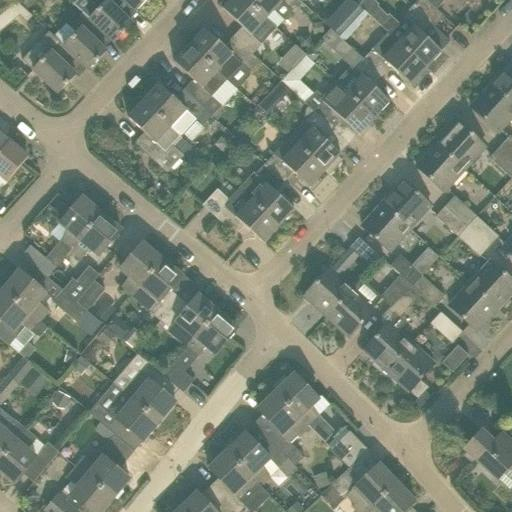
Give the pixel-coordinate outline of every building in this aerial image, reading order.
[(15,0),(0,0),(0,14),(17,1),(15,0)] [(21,0),(19,3),(26,10),(36,0),(21,0)] [(92,0),(82,12),(89,20),(108,38),(109,38),(114,43),(132,24),(125,17),(133,9),(123,0),(92,0)] [(123,0),(133,9),(136,11),(146,0),(123,0)] [(233,36),(252,54),(276,28),(266,18),(246,0),(231,0),(223,10),(241,28),(233,36)] [(246,0),(266,18),(273,10),(284,20),(301,2),(298,0),(246,0)] [(418,0),(412,6),(431,24),(435,27),(444,17),(436,10),(445,0),(418,0)] [(0,31),(19,16),(27,23),(33,16),(26,10),(19,3),(17,1),(0,14),(0,31)] [(422,34),(431,24),(412,6),(403,17),(405,19),(389,35),(426,69),(441,52),(422,34)] [(360,7),(343,25),(336,34),(343,41),(345,39),(346,40),(359,26),(358,25),(368,14),(360,7)] [(76,34),(64,47),(63,48),(76,60),(77,60),(88,71),(106,52),(100,46),(108,38),(89,20),(82,12),(69,27),(76,34)] [(334,17),(326,25),(336,34),(343,25),(334,17)] [(242,65),(249,72),(259,61),(252,54),(233,36),(223,47),(205,29),(190,45),(227,80),(242,65)] [(63,48),(64,47),(48,32),(36,46),(47,56),(33,71),(58,94),(76,75),(68,68),(76,60),(63,48)] [(387,33),(363,60),(382,77),(391,68),(410,86),(426,69),(389,35),(387,33)] [(184,90),(212,116),(221,107),(211,98),(227,80),(190,45),(174,62),(193,80),(184,90)] [(297,64),(305,55),(296,47),(288,56),(297,64)] [(312,49),(306,56),(313,62),(319,56),(312,49)] [(374,86),(382,77),(363,60),(354,69),(353,68),(338,85),(374,119),(389,102),(374,86)] [(511,63),(491,85),(511,104),(511,63)] [(280,83),(257,107),(267,116),(289,92),(280,83)] [(159,85),(143,101),(171,127),(187,111),(203,126),(212,116),(184,90),(174,99),(159,85)] [(358,136),(374,119),(338,85),(325,98),(317,91),(305,103),(314,112),(333,130),(342,120),(358,136)] [(498,133),(511,118),(511,104),(491,85),(470,107),(498,133)] [(171,127),(143,101),(128,118),(144,133),(135,143),(166,172),(182,155),(172,145),(165,153),(155,144),(171,127)] [(325,172),(329,175),(342,161),(338,158),(340,155),(324,140),(333,130),(314,112),(289,139),(297,145),(325,172)] [(436,145),(465,171),(485,148),(457,122),(436,145)] [(0,152),(9,142),(0,134),(0,152)] [(511,137),(510,136),(500,147),(511,158),(511,137)] [(325,172),(297,145),(289,139),(265,165),(284,183),(293,173),(309,188),(325,172)] [(0,152),(0,176),(7,182),(28,157),(9,142),(0,152)] [(465,171),(436,145),(416,167),(444,193),(465,171)] [(490,158),(511,179),(511,178),(511,158),(500,147),(490,158)] [(238,189),(239,190),(279,227),(295,210),(275,192),(284,183),(265,165),(256,175),(253,173),(238,189)] [(382,204),(410,230),(430,207),(402,182),(382,204)] [(263,244),(279,227),(239,190),(229,201),(217,190),(202,206),(235,236),(244,226),(263,244)] [(81,197),(71,210),(60,201),(50,213),(61,222),(59,224),(69,231),(60,242),(70,251),(101,214),(81,197)] [(467,227),(477,217),(455,197),(445,207),(467,227)] [(410,230),(382,204),(361,226),(390,251),(410,230)] [(467,227),(445,207),(436,217),(458,237),(467,227)] [(101,214),(70,251),(81,260),(90,249),(99,257),(121,231),(101,214)] [(467,227),(490,247),(499,237),(477,217),(467,227)] [(490,247),(467,227),(458,237),(480,258),(490,247)] [(401,242),(417,256),(428,245),(412,230),(401,242)] [(511,236),(503,246),(511,254),(511,236)] [(349,248),(358,256),(372,269),(381,258),(359,237),(349,248)] [(131,297),(162,260),(142,243),(120,269),(129,277),(120,288),(131,297)] [(21,257),(37,269),(48,278),(57,268),(30,246),(21,257)] [(401,276),(411,285),(420,274),(400,256),(391,267),(401,276)] [(131,297),(142,306),(150,313),(160,321),(180,298),(170,291),(182,277),(162,260),(131,297)] [(511,282),(490,262),(469,284),(497,310),(511,293),(511,282)] [(80,269),(62,290),(76,302),(94,281),(80,269)] [(304,297),(326,318),(352,290),(330,269),(304,297)] [(3,291),(39,322),(49,311),(38,302),(45,293),(20,271),(3,291)] [(411,285),(421,295),(435,307),(445,297),(420,274),(411,285)] [(382,299),(390,307),(411,285),(401,276),(381,298),(382,299)] [(105,290),(94,281),(76,302),(87,312),(105,290)] [(497,310),(469,284),(448,306),(477,332),(497,310)] [(383,330),(363,352),(386,372),(411,344),(392,327),(421,295),(411,285),(390,307),(376,323),(383,330)] [(62,290),(52,302),(78,323),(87,312),(76,302),(62,290)] [(352,290),(326,318),(349,338),(374,310),(373,309),(372,308),(352,290)] [(39,322),(3,291),(0,294),(0,322),(12,333),(20,323),(30,333),(39,322)] [(180,298),(160,321),(169,329),(168,331),(187,348),(218,312),(198,295),(189,306),(180,298)] [(96,314),(106,322),(116,310),(106,301),(96,314)] [(186,349),(194,355),(197,358),(206,347),(215,355),(237,329),(218,312),(187,348),(186,349)] [(441,313),(430,324),(452,344),(463,333),(441,313)] [(105,329),(97,339),(106,347),(114,336),(105,329)] [(411,344),(386,372),(408,392),(409,392),(417,400),(427,389),(419,381),(434,364),(411,344)] [(455,347),(446,364),(457,370),(466,353),(455,347)] [(82,376),(90,364),(81,357),(72,368),(82,376)] [(146,362),(122,392),(158,423),(175,402),(154,385),(162,375),(146,362)] [(194,380),(174,364),(163,377),(183,393),(194,380)] [(318,399),(295,375),(288,381),(284,376),(273,387),(277,391),(276,392),(310,427),(321,417),(311,406),(318,399)] [(0,385),(0,388),(9,396),(19,384),(8,376),(0,385)] [(0,406),(9,396),(0,388),(0,406)] [(122,392),(113,402),(114,403),(107,412),(110,414),(101,424),(114,435),(115,436),(123,426),(142,442),(158,423),(122,392)] [(278,432),(269,440),(295,467),(304,458),(291,444),(298,437),(299,438),(310,427),(276,392),(257,411),(278,432)] [(0,460),(26,430),(0,408),(0,460)] [(36,458),(47,467),(60,451),(49,442),(42,450),(33,442),(36,439),(26,430),(0,460),(0,472),(14,484),(36,458)] [(498,445),(482,431),(465,450),(497,480),(508,468),(511,470),(511,441),(507,437),(498,445)] [(331,449),(350,468),(355,463),(368,451),(350,432),(331,449)] [(246,434),(227,453),(261,487),(279,469),(287,478),(297,469),(295,467),(269,440),(260,448),(246,434)] [(86,457),(77,468),(113,499),(129,479),(119,470),(134,451),(115,436),(114,435),(98,455),(102,458),(96,465),(86,457)] [(93,458),(105,442),(97,436),(85,452),(93,458)] [(209,488),(223,503),(231,511),(240,511),(246,507),(243,504),(261,487),(227,453),(209,470),(218,479),(209,488)] [(345,499),(347,497),(354,504),(352,506),(357,511),(367,511),(396,484),(378,465),(367,476),(355,463),(350,468),(332,485),(345,499)] [(88,511),(101,511),(113,499),(77,468),(68,478),(78,487),(65,501),(59,495),(46,511),(47,511),(78,511),(82,507),(88,511)] [(403,511),(414,502),(396,484),(367,511),(403,511)] [(231,511),(223,503),(215,511),(198,493),(179,511),(231,511)] [(302,511),(304,510),(297,502),(287,511),(286,511),(302,511)]
